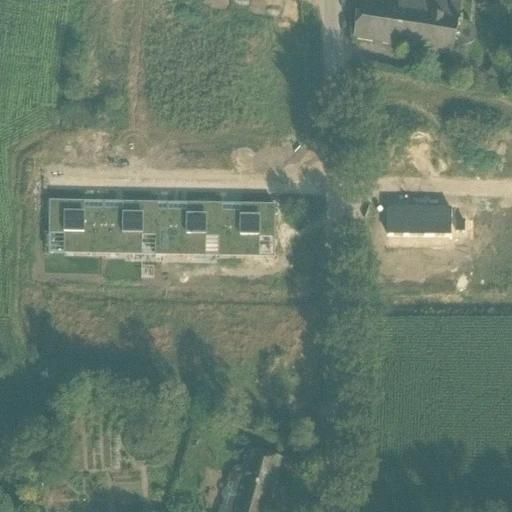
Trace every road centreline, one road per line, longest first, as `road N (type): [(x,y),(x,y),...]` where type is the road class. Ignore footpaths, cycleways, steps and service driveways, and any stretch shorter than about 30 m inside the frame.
road 1 (unclassified): [(328,511),(339,429),(333,183)]
road 2 (residential): [(24,176),(333,183)]
road 3 (unclassified): [(333,183),(329,0)]
road 4 (residential): [(333,183),(511,185)]
